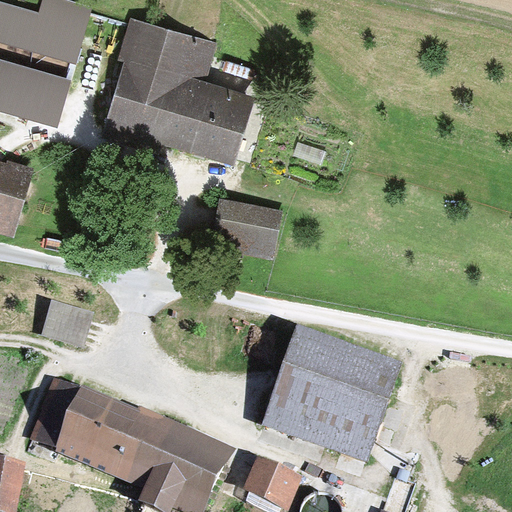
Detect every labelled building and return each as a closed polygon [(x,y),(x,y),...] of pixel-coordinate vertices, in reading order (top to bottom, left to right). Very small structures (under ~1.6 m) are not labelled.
[(106,132),(234,169),(255,95),(213,83),(224,45),(130,18),(126,34),(72,19),(60,59),(122,77),(106,132)] [(32,171),(0,161),(0,235),(13,239),(32,171)] [(211,250),(276,261),(284,215),(219,204),(211,250)] [(81,353),(93,318),(53,306),(42,340),(81,353)] [(266,434),(367,469),(401,370),(301,335),(266,434)] [(175,511),(207,511),(232,455),(55,378),(25,446),(143,497),(136,511),(139,511),(172,511),(175,511)] [(0,511),(18,511),(27,470),(0,464),(0,511)] [(248,511),(297,511),(308,486),(260,466),(242,510),(248,511)]
